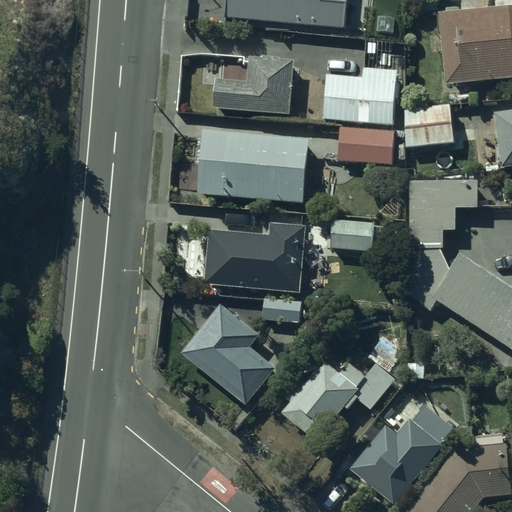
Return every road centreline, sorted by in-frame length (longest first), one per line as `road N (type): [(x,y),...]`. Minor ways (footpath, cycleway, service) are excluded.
road 1 (secondary): [(89,398),(126,0)]
road 2 (residential): [(89,398),(229,511)]
